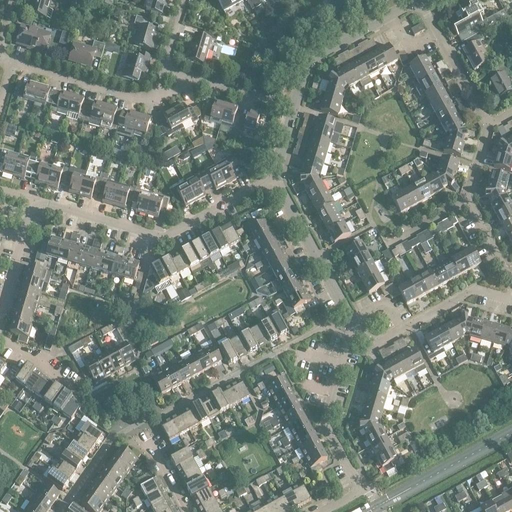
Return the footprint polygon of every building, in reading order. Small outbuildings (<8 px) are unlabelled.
[(60,0),(32,0),(34,0),(30,14),(50,20),(52,11),(48,10),(50,0),(59,0),(60,0)] [(149,0),(146,11),(164,16),(167,5),(165,4),(166,0),(149,0)] [(246,0),(252,11),(261,6),(257,0),(216,0),(219,5),(221,4),(224,11),(223,12),(226,16),(224,12),(245,0),(246,0)] [(466,42),(480,34),(508,18),(504,11),(481,24),(477,17),(484,14),(480,7),(478,9),(472,0),(470,0),(458,7),(460,10),(459,11),(462,17),(458,19),(462,25),(454,29),(458,37),(461,35),(465,42),(466,42)] [(313,13),(308,16),(312,23),(317,20),(313,13)] [(151,50),(157,31),(147,28),(149,21),(137,17),(134,25),(140,27),(135,45),(151,50)] [(421,25),(414,29),(411,31),(414,37),(424,32),(421,25)] [(22,27),(17,44),(29,48),(29,47),(35,50),(35,51),(45,54),(50,35),(22,27)] [(187,59),(204,64),(211,40),(216,42),(218,35),(205,31),(203,37),(195,35),(192,45),(193,46),(192,49),(190,49),(187,59)] [(63,33),(59,45),(66,47),(69,35),(63,33)] [(483,40),(480,34),(466,42),(469,47),(464,50),(470,60),(469,61),(474,71),(486,65),(482,57),(486,54),(479,42),(483,40)] [(74,45),(69,62),(91,68),(94,58),(101,60),(105,46),(94,43),(92,50),(74,45)] [(389,47),(379,52),(388,67),(397,62),(389,47)] [(388,67),(379,52),(370,57),(378,73),(388,67)] [(129,57),(123,76),(139,81),(141,73),(146,75),(151,58),(140,55),(139,60),(129,57)] [(378,73),(370,57),(360,62),(369,78),(378,73)] [(430,68),(425,58),(409,67),(415,77),(430,68)] [(369,78),(360,62),(351,67),(359,83),(362,88),(372,83),(369,78)] [(505,65),(490,74),(494,80),(490,82),(499,99),(500,99),(500,98),(511,91),(511,89),(507,80),(511,77),(505,65)] [(359,83),(351,67),(339,73),(340,75),(341,75),(348,88),(347,88),(348,89),(359,83)] [(435,78),(430,68),(415,77),(420,86),(435,78)] [(331,83),(329,89),(343,94),(343,93),(344,90),(347,88),(348,88),(341,75),(340,75),(334,78),(327,72),(324,77),(331,83)] [(441,87),(435,78),(420,86),(416,89),(421,98),(425,96),(441,87)] [(24,100),(34,103),(35,103),(40,86),(28,83),(26,90),(21,89),(17,102),(23,104),(24,100)] [(51,90),(40,86),(35,103),(34,103),(33,107),(50,112),(54,99),(49,97),(51,90)] [(446,97),(441,87),(425,96),(430,105),(446,97)] [(327,89),(324,101),(341,106),(344,94),(343,93),(343,94),(329,89),(327,89)] [(62,93),(60,100),(54,99),(50,112),(56,114),(67,117),(68,113),(73,96),(62,93)] [(84,99),(73,96),(68,113),(79,116),(77,120),(84,122),(87,108),(82,107),(84,99)] [(451,106),(446,97),(430,105),(435,115),(451,106)] [(341,106),(324,101),(321,112),(338,117),(341,106)] [(211,119),(222,122),(227,105),(215,102),(213,109),(208,108),(204,121),(210,123),(211,119)] [(93,110),(87,108),(84,122),(90,124),(89,126),(100,129),(100,128),(106,106),(95,103),(93,110)] [(183,105),(173,110),(181,126),(191,121),(193,124),(199,121),(192,109),(187,111),(183,105)] [(238,108),(227,105),(222,122),(221,126),(237,131),(241,117),(236,116),(238,108)] [(118,109),(106,106),(100,128),(111,131),(112,130),(117,132),(121,118),(115,116),(118,109)] [(456,116),(451,106),(435,115),(441,124),(456,116)] [(166,123),(161,125),(168,138),(174,135),(183,129),(181,126),(173,110),(163,116),(166,123)] [(247,119),(241,117),(237,131),(243,133),(244,129),(255,132),(255,133),(261,135),(264,124),(265,124),(266,122),(264,122),(264,121),(259,120),(260,115),(249,111),(247,119)] [(123,112),(121,118),(117,132),(123,133),(134,137),(135,133),(140,116),(129,112),(128,114),(123,112)] [(465,119),(468,124),(474,120),(471,115),(465,119)] [(151,119),(140,116),(135,133),(134,137),(150,142),(154,128),(149,126),(151,119)] [(462,127),(456,116),(441,124),(447,135),(448,135),(448,134),(461,127),(461,128),(462,127)] [(319,118),(316,129),(333,134),(336,123),(319,118)] [(7,126),(5,133),(14,136),(16,129),(7,126)] [(448,134),(448,135),(450,138),(449,141),(449,142),(462,146),(462,145),(464,139),(474,138),(474,133),(464,134),(461,128),(461,127),(448,134)] [(333,134),(316,129),(313,139),(330,144),(333,134)] [(214,141),(203,138),(204,145),(212,148),(214,141)] [(330,144),(313,139),(310,149),(327,154),(327,152),(330,144)] [(501,149),(499,156),(499,157),(511,160),(511,144),(511,142),(510,142),(504,145),(497,139),(493,143),(501,149)] [(447,141),(444,153),(461,158),(464,146),(462,145),(462,146),(449,142),(449,141),(447,141)] [(204,146),(198,149),(202,155),(207,152),(204,146)] [(327,154),(310,149),(309,152),(307,160),(324,165),(327,154)] [(2,174),(13,177),(19,156),(2,151),(0,158),(0,165),(4,166),(2,174)] [(187,153),(181,156),(183,161),(190,157),(187,153)] [(165,154),(159,157),(163,163),(169,160),(165,154)] [(36,161),(19,156),(13,177),(24,180),(26,173),(32,174),(36,161)] [(497,156),(493,168),(511,173),(511,167),(511,160),(499,157),(499,156),(497,156)] [(118,158),(116,163),(124,166),(126,160),(118,158)] [(231,158),(226,161),(216,166),(226,186),(237,180),(233,173),(238,170),(231,158)] [(438,171),(440,172),(454,176),(455,177),(459,164),(442,159),(438,171)] [(324,165),(307,160),(303,172),(305,172),(319,176),(318,176),(320,177),(324,165)] [(42,162),(36,161),(32,174),(37,176),(35,183),(46,187),(51,170),(41,166),(42,162)] [(226,186),(216,166),(201,175),(207,187),(212,184),(216,191),(226,186)] [(62,173),(51,170),(46,187),(58,190),(60,183),(65,184),(69,170),(63,169),(62,173)] [(70,169),(69,170),(65,184),(71,186),(69,193),(80,196),(87,174),(70,169)] [(305,172),(303,179),(293,180),(294,185),(303,184),(307,190),(307,191),(319,184),(317,180),(318,176),(319,176),(305,172)] [(440,172),(439,175),(436,177),(435,177),(442,190),(449,186),(456,192),(459,188),(452,183),(454,176),(440,172)] [(97,177),(87,174),(80,196),(91,200),(93,192),(99,194),(103,180),(97,179),(97,177)] [(488,186),(490,186),(504,190),(505,191),(509,179),(492,174),(488,186)] [(207,187),(201,175),(185,183),(196,202),(206,197),(202,190),(207,187)] [(435,176),(424,182),(432,197),(443,191),(442,190),(435,177),(436,177),(435,176)] [(119,185),(103,180),(99,194),(104,196),(102,203),(113,206),(119,185)] [(432,197),(424,182),(413,188),(422,203),(432,197)] [(196,202),(185,183),(170,192),(177,204),(182,201),(186,208),(196,202)] [(321,183),(319,184),(307,191),(307,190),(305,191),(311,202),(327,194),(321,183)] [(136,190),(119,185),(113,206),(124,209),(127,202),(132,204),(136,190)] [(490,186),(488,193),(478,194),(479,199),(488,198),(492,204),(492,205),(505,198),(504,198),(503,194),(504,190),(490,186)] [(422,203),(413,188),(403,193),(411,209),(422,203)] [(153,195),(136,190),(132,204),(138,205),(135,213),(147,216),(152,199),(153,195)] [(411,209),(403,193),(392,199),(400,215),(411,209)] [(333,204),(327,194),(311,202),(317,213),(333,204)] [(506,197),(504,198),(505,198),(492,205),(492,204),(490,205),(496,216),(511,208),(506,197)] [(162,202),(152,199),(147,216),(158,219),(160,212),(166,213),(170,200),(164,198),(162,202)] [(338,215),(333,204),(317,213),(323,223),(338,215)] [(511,221),(511,208),(496,216),(502,227),(511,221)] [(344,225),(338,215),(323,223),(329,234),(344,225)] [(258,226),(255,220),(247,225),(248,226),(255,241),(272,231),(267,221),(258,226)] [(511,235),(511,221),(502,227),(508,237),(511,235)] [(350,236),(344,225),(329,234),(334,245),(350,236)] [(230,226),(220,232),(229,248),(239,243),(230,226)] [(278,241),(272,231),(255,241),(261,251),(278,241)] [(229,248),(220,232),(210,237),(219,254),(229,248)] [(219,254),(210,237),(200,243),(209,259),(219,254)] [(49,247),(43,246),(40,255),(57,260),(63,242),(51,238),(49,247)] [(342,247),(351,263),(367,254),(361,244),(357,246),(354,240),(342,247)] [(283,251),(278,241),(261,251),(266,261),(283,251)] [(74,245),(63,242),(57,260),(68,263),(74,245)] [(209,259),(200,243),(190,248),(199,265),(209,259)] [(85,248),(74,245),(68,263),(79,266),(85,248)] [(96,251),(85,248),(79,266),(90,269),(96,251)] [(199,265),(190,248),(180,254),(189,270),(199,265)] [(472,250),(461,256),(470,271),(481,265),(472,250)] [(107,254),(96,251),(90,269),(101,273),(107,254)] [(289,261),(283,251),(266,261),(272,271),(289,261)] [(118,258),(107,254),(101,273),(112,276),(118,258)] [(189,270),(180,254),(170,259),(179,276),(189,270)] [(373,265),(367,254),(351,263),(357,274),(373,265)] [(470,271),(461,256),(451,261),(460,277),(470,271)] [(128,261),(118,258),(112,276),(123,279),(128,261)] [(179,276),(170,259),(160,265),(169,281),(179,276)] [(139,264),(128,261),(123,279),(141,284),(143,275),(137,273),(139,264)] [(294,271),(289,261),(272,271),(277,281),(294,271)] [(460,277),(451,261),(440,267),(449,283),(460,277)] [(172,287),(169,281),(160,265),(150,270),(153,276),(147,279),(149,282),(145,284),(142,295),(153,289),(153,290),(155,289),(158,294),(172,287)] [(378,275),(373,265),(357,274),(363,284),(378,275)] [(48,273),(29,267),(26,279),(44,284),(48,273)] [(449,283),(440,267),(430,273),(438,289),(449,283)] [(300,281),(294,271),(277,281),(283,291),(300,281)] [(438,289),(430,273),(419,279),(428,294),(438,289)] [(384,286),(378,275),(363,284),(369,295),(384,286)] [(264,287),(259,277),(250,282),(256,292),(264,287)] [(44,284),(26,279),(23,290),(41,295),(44,284)] [(428,294),(419,279),(409,284),(417,300),(428,294)] [(305,291),(300,281),(283,291),(288,301),(305,291)] [(417,300),(409,284),(398,290),(400,294),(407,306),(417,300)] [(186,289),(176,294),(181,303),(190,297),(186,289)] [(41,295),(23,290),(20,301),(38,306),(41,295)] [(400,294),(398,290),(396,291),(389,295),(391,299),(400,294)] [(311,302),(305,291),(288,301),(297,317),(305,312),(302,306),(311,302)] [(122,301),(121,304),(131,307),(133,301),(126,299),(122,301)] [(38,306),(20,301),(17,312),(35,317),(38,306)] [(462,321),(456,325),(455,325),(462,337),(466,335),(469,336),(470,336),(474,323),(473,323),(467,321),(466,311),(461,312),(462,321)] [(35,317),(17,312),(13,322),(32,328),(35,317)] [(280,316),(269,322),(278,339),(289,333),(283,322),(280,316)] [(474,321),(473,323),(474,323),(470,336),(469,336),(469,338),(481,341),(486,325),(474,321)] [(32,328),(13,322),(10,333),(19,336),(17,343),(27,345),(32,328)] [(278,339),(269,322),(259,327),(268,344),(278,339)] [(122,326),(115,323),(104,329),(107,335),(123,326),(122,326)] [(455,323),(444,329),(452,345),(463,339),(462,337),(455,325),(456,325),(455,323)] [(498,328),(486,325),(481,341),(493,345),(498,328)] [(268,344),(259,327),(249,333),(259,349),(268,344)] [(510,331),(498,328),(493,345),(505,348),(505,347),(509,333),(510,331)] [(452,345),(444,329),(434,334),(443,350),(452,345)] [(259,349),(249,333),(239,338),(248,355),(259,349)] [(445,353),(443,350),(434,334),(425,339),(427,344),(421,347),(429,362),(445,353)] [(54,339),(48,337),(45,350),(50,352),(54,339)] [(155,337),(145,342),(149,348),(158,343),(155,337)] [(248,355),(239,338),(229,344),(239,360),(248,355)] [(87,346),(84,340),(80,342),(81,343),(69,349),(72,355),(87,346)] [(132,342),(116,351),(125,368),(135,362),(131,354),(137,351),(132,342)] [(239,360),(229,344),(219,349),(228,366),(239,360)] [(213,346),(202,351),(211,368),(222,363),(213,346)] [(426,370),(415,350),(406,356),(414,371),(416,375),(426,370)] [(125,368),(116,351),(106,356),(115,373),(125,368)] [(211,368),(202,351),(192,357),(202,374),(211,368)] [(115,373),(106,356),(96,362),(105,379),(115,373)] [(414,371),(406,356),(396,361),(405,376),(414,371)] [(202,374),(192,357),(182,362),(192,379),(202,374)] [(405,376),(396,361),(385,367),(386,368),(393,381),(394,382),(405,376)] [(105,379),(96,362),(80,371),(85,379),(91,376),(95,384),(105,379)] [(192,379),(182,362),(172,368),(182,385),(192,379)] [(36,372),(26,365),(15,381),(25,387),(36,372)] [(271,365),(262,370),(265,376),(274,371),(271,365)] [(376,376),(374,382),(374,383),(388,387),(388,386),(389,383),(393,381),(386,368),(380,372),(373,366),(369,370),(376,376)] [(182,385),(172,368),(162,374),(171,390),(182,385)] [(45,378),(36,372),(25,387),(34,394),(45,378)] [(171,390),(162,374),(146,382),(151,391),(157,388),(161,396),(171,390)] [(54,385),(45,378),(34,394),(43,401),(54,385)] [(275,385),(272,379),(258,386),(259,388),(261,392),(266,389),(272,399),(289,390),(283,380),(275,385)] [(250,398),(241,382),(230,387),(240,404),(250,398)] [(373,382),(369,394),(386,399),(390,387),(388,386),(388,387),(374,383),(374,382),(373,382)] [(63,392),(54,385),(43,401),(52,407),(63,392)] [(240,404),(230,387),(220,393),(230,409),(240,404)] [(294,400),(289,390),(272,399),(277,409),(294,400)] [(73,398),(63,392),(52,407),(62,414),(73,398)] [(230,409),(220,393),(210,398),(219,415),(230,409)] [(386,399),(369,394),(366,405),(383,410),(386,399)] [(82,405),(73,398),(62,414),(71,421),(77,412),(82,405)] [(219,415),(210,398),(200,404),(209,420),(219,415)] [(300,410),(294,400),(277,409),(283,419),(300,410)] [(209,420),(200,404),(190,409),(199,426),(209,420)] [(383,410),(366,405),(362,417),(364,418),(378,422),(379,422),(383,410)] [(199,426),(190,409),(180,415),(189,431),(199,426)] [(305,420),(300,410),(283,419),(288,429),(305,420)] [(189,431),(180,415),(170,420),(179,437),(189,431)] [(364,418),(362,425),(353,426),(353,431),(363,430),(366,436),(379,429),(377,425),(378,422),(364,418)] [(179,437),(170,420),(160,426),(169,442),(179,437)] [(311,430),(305,420),(288,429),(294,439),(311,430)] [(87,424),(80,434),(96,445),(103,436),(87,424)] [(380,428),(379,429),(366,436),(365,437),(371,448),(386,439),(380,428)] [(316,440),(311,430),(294,439),(299,449),(316,440)] [(411,439),(408,433),(397,439),(400,445),(405,442),(411,439)] [(96,445),(80,434),(73,443),(89,455),(96,445)] [(392,450),(386,439),(371,448),(376,458),(392,450)] [(322,450),(316,440),(299,449),(305,459),(322,450)] [(89,455),(73,443),(67,453),(82,464),(89,455)] [(122,449),(115,459),(130,470),(141,455),(133,450),(129,455),(122,449)] [(170,459),(176,469),(192,460),(187,450),(170,459)] [(327,461),(322,450),(305,459),(314,475),(322,470),(319,465),(327,461)] [(398,460),(392,450),(376,458),(382,469),(383,468),(386,474),(395,469),(392,464),(398,460)] [(82,464),(67,453),(60,462),(76,473),(82,464)] [(130,470),(115,459),(108,468),(124,479),(130,470)] [(198,470),(192,460),(176,469),(181,479),(198,470)] [(76,473),(60,462),(54,471),(69,483),(76,473)] [(43,478),(47,481),(63,492),(69,483),(54,471),(49,468),(43,478)] [(124,479),(108,468),(102,477),(117,488),(124,479)] [(203,480),(198,470),(181,479),(187,489),(203,480)] [(117,488),(102,477),(95,487),(111,498),(117,488)] [(140,488),(146,499),(163,490),(157,479),(140,488)] [(209,490),(203,480),(187,489),(192,499),(209,490)] [(311,501),(302,484),(291,490),(301,507),(311,501)] [(60,496),(44,485),(38,494),(53,505),(60,496)] [(455,488),(459,495),(464,493),(460,486),(455,488)] [(111,498),(95,487),(89,496),(104,507),(111,498)] [(168,500),(163,490),(146,499),(152,509),(168,500)] [(214,500),(209,490),(192,499),(198,509),(214,500)] [(291,511),(301,507),(291,490),(281,496),(290,511),(291,511)] [(510,511),(511,511),(511,492),(501,497),(509,511),(510,511)] [(48,511),(53,505),(38,494),(31,504),(42,511),(48,511)] [(100,511),(104,507),(89,496),(82,505),(90,511),(100,511)] [(290,511),(281,496),(271,501),(277,511),(290,511)] [(509,511),(501,497),(491,503),(495,511),(509,511)] [(169,511),(174,510),(168,500),(152,509),(153,511),(169,511)] [(216,511),(220,510),(214,500),(198,509),(199,511),(216,511)] [(277,511),(271,501),(261,507),(264,511),(277,511)] [(495,511),(491,503),(480,509),(481,511),(495,511)]
